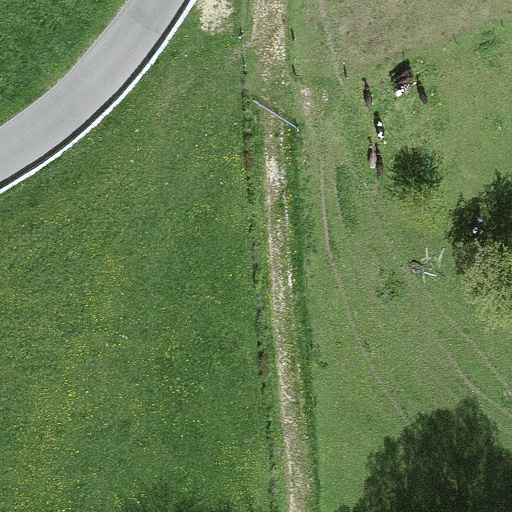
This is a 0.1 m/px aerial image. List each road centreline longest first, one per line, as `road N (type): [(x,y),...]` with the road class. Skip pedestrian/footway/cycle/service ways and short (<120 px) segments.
road 1 (track): [(303,511),(276,160),(274,0)]
road 2 (tertiary): [(156,0),(81,97),(0,158)]
